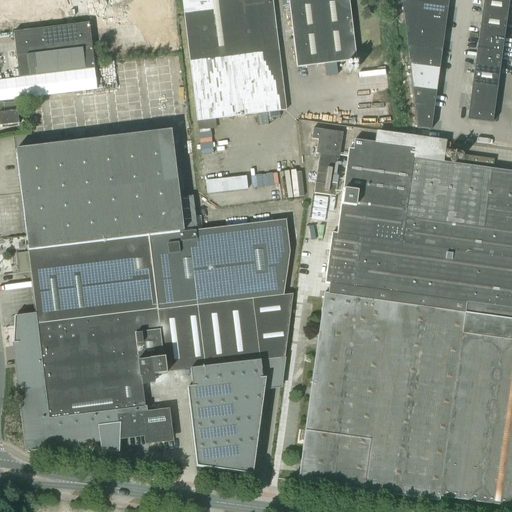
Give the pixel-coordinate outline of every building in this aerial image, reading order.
[(0,0),(0,26),(93,17),(91,0),(0,0)] [(171,0),(100,0),(104,37),(155,32),(154,20),(174,18),(171,0)] [(271,0),(181,0),(196,121),(285,110),(271,0)] [(288,0),(296,67),(325,64),(337,62),(356,60),(348,0),(288,0)] [(400,0),(404,25),(444,31),(447,0),(400,0)] [(508,0),(483,0),(482,13),(506,16),(508,0)] [(504,34),(506,16),(482,13),(479,31),(504,34)] [(16,52),(7,53),(8,64),(17,63),(19,78),(28,76),(29,81),(40,79),(39,75),(94,69),(88,23),(13,32),(16,52)] [(441,50),(444,31),(404,25),(406,46),(441,50)] [(502,52),(504,34),(479,31),(477,48),(502,52)] [(438,70),(441,50),(406,46),(409,66),(438,70)] [(499,70),(502,52),(477,48),(474,66),(499,70)] [(436,90),(438,70),(409,66),(411,87),(436,90)] [(497,88),(499,70),(474,66),(472,84),(497,88)] [(494,105),(497,88),(472,84),(469,102),(494,105)] [(433,110),(436,90),(411,87),(414,107),(433,110)] [(492,123),(494,105),(469,102),(467,120),(492,123)] [(430,130),(433,110),(414,107),(416,128),(430,130)] [(24,112),(3,113),(4,127),(25,125),(24,112)] [(312,153),(309,173),(317,174),(314,193),(333,196),(343,133),(313,128),(310,152),(312,153)] [(14,316),(13,344),(17,343),(30,449),(99,440),(101,450),(119,453),(119,438),(144,435),(145,443),(170,440),(166,411),(147,413),(146,408),(144,408),(141,379),(150,377),(150,376),(165,374),(165,372),(189,369),(192,387),(186,388),(196,467),(252,474),(265,378),(262,379),(251,298),(282,294),(289,251),(285,220),(183,232),(171,130),(15,149),(28,252),(16,253),(18,273),(30,272),(35,313),(14,316)] [(511,171),(491,169),(492,159),(463,155),(462,165),(443,162),(446,141),(376,131),(374,143),(354,140),(352,149),(348,149),(336,234),(331,233),(324,283),(329,284),(328,285),(373,291),(424,299),(443,301),(511,310),(511,171)] [(331,221),(332,198),(318,197),(318,220),(331,221)] [(309,241),(320,241),(321,229),(310,228),(309,241)] [(511,310),(443,301),(424,299),(373,291),(328,285),(327,293),(323,293),(310,384),(297,482),(424,499),(439,501),(439,497),(511,507),(511,310)]
